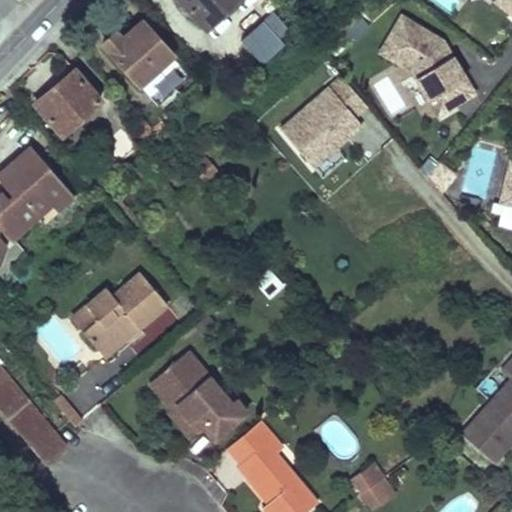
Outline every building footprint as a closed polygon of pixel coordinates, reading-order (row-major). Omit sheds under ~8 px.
[(182,0),(206,25),(234,0),(182,0)] [(510,13),(511,14),(511,0),(467,0),(499,26),(510,13)] [(443,38),(404,11),(380,47),(410,66),(434,111),(472,91),(464,76),(458,79),(442,49),(448,46),(443,38)] [(262,19),(239,39),(261,61),(282,42),(262,19)] [(114,32),(101,42),(156,104),(189,74),(140,20),(119,36),(114,32)] [(464,76),(448,46),(442,49),(458,79),(464,76)] [(74,69),(35,101),(62,134),(101,101),(74,69)] [(312,168),(361,124),(355,116),(366,106),(337,74),(276,129),(312,168)] [(390,116),(406,107),(388,76),(373,84),(390,116)] [(137,112),(133,118),(136,122),(131,126),(145,139),(154,132),(137,112)] [(124,131),(78,169),(133,234),(142,228),(97,172),(132,143),(124,131)] [(0,255),(4,246),(0,241),(0,240),(7,236),(10,239),(38,216),(35,212),(47,202),(54,209),(73,194),(32,146),(0,172),(0,184),(12,199),(8,202),(1,193),(0,193),(0,255)] [(432,186),(450,170),(437,155),(422,174),(432,186)] [(511,160),(507,159),(496,203),(511,206),(511,160)] [(204,161),(196,169),(206,180),(215,172),(204,161)] [(266,296),(281,286),(271,270),(256,280),(266,296)] [(105,291),(85,307),(96,320),(81,334),(96,352),(133,323),(139,329),(166,308),(140,276),(112,298),(105,291)] [(487,341),(493,334),(488,331),(501,315),(462,285),(449,301),(458,308),(412,366),(446,393),(487,341)] [(85,307),(70,320),(81,334),(96,320),(85,307)] [(133,323),(96,352),(102,360),(139,329),(133,323)] [(495,347),(500,340),(493,334),(487,341),(495,347)] [(495,464),(511,444),(511,353),(498,369),(506,376),(458,431),(495,464)] [(188,354),(151,384),(172,412),(177,407),(198,433),(203,430),(213,441),(247,415),(235,400),(230,404),(188,354)] [(0,368),(0,413),(43,465),(66,446),(0,368)] [(53,400),(75,425),(82,418),(61,393),(53,400)] [(172,412),(168,415),(189,440),(198,433),(177,407),(172,412)] [(259,423),(243,436),(255,451),(237,465),(235,467),(244,478),(249,473),(273,500),(267,504),(262,509),(263,511),(305,511),(317,503),(266,441),(271,437),(259,423)] [(243,436),(226,451),(237,465),(255,451),(243,436)] [(367,472),(376,483),(384,478),(375,467),(367,472)] [(351,482),(360,494),(376,483),(367,472),(351,482)] [(249,473),(244,478),(267,504),(273,500),(249,473)]
